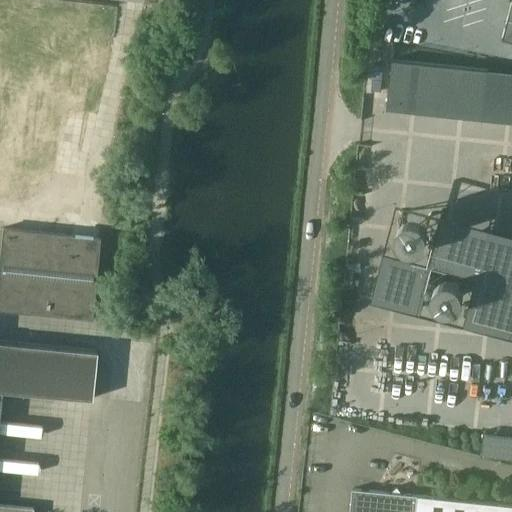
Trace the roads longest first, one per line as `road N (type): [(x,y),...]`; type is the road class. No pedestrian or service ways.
road 1 (tertiary): [(329,0),(279,511)]
road 2 (unknown): [(511,474),(347,430)]
